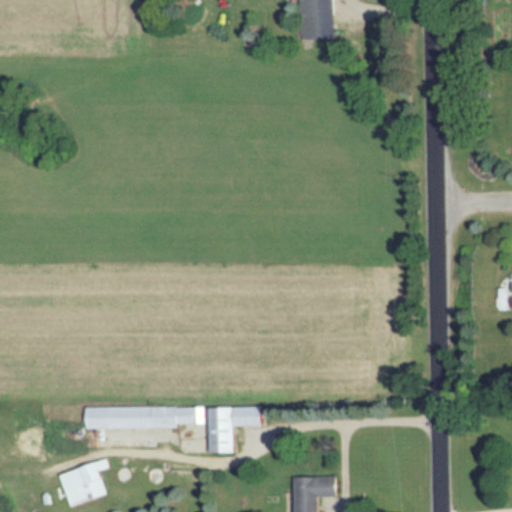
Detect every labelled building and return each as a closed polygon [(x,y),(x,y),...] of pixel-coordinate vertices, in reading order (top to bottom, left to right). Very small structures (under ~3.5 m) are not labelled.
[(301,0),(302,40),(337,39),(335,0),(301,0)] [(90,407),(90,428),(206,427),(206,407),(90,407)] [(238,452),(238,426),(266,426),(266,407),(214,407),(214,452),(238,452)] [(113,495),(103,463),(63,474),(73,506),(113,495)] [(298,476),(298,511),(322,511),(322,496),(341,496),(341,475),(298,476)]
